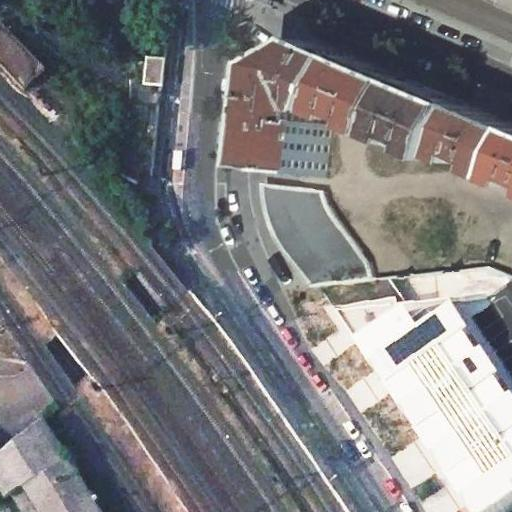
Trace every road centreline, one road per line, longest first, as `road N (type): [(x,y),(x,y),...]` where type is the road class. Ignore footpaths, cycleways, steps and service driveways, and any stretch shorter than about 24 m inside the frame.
road 1 (secondary): [(214,0),(199,158),(202,211),(227,267),(387,511)]
road 2 (primary): [(321,0),(511,82)]
